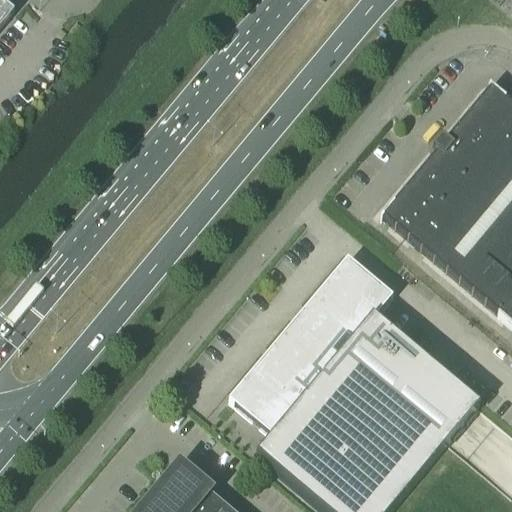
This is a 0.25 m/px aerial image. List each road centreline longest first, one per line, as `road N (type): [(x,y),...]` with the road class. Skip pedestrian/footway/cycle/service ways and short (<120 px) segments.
road 1 (unclassified): [(511,50),(455,44),(415,70),(49,511)]
road 2 (primary): [(21,432),(383,0)]
road 3 (unknown): [(511,380),(334,230),(199,389)]
road 4 (primary): [(288,0),(32,309)]
road 5 (unknown): [(263,511),(186,441),(156,428),(84,511)]
